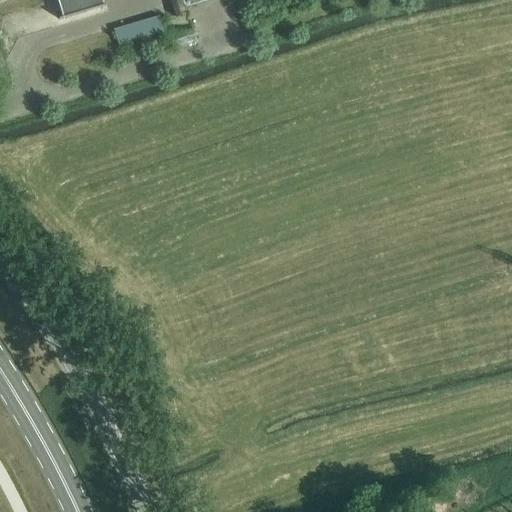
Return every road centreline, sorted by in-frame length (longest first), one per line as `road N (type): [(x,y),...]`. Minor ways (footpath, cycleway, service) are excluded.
road 1 (unclassified): [(144,511),(93,401),(0,261)]
road 2 (primary): [(77,511),(0,371)]
